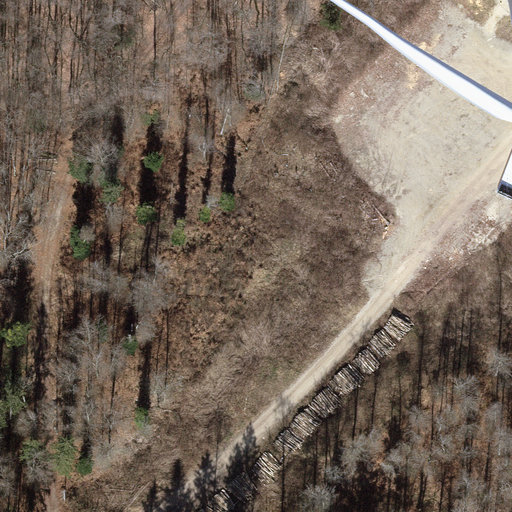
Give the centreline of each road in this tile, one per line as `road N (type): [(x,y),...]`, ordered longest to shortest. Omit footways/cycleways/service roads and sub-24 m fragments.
road 1 (track): [(179,0),(86,125),(45,269),(50,511)]
road 2 (track): [(165,511),(256,431),(511,158)]
